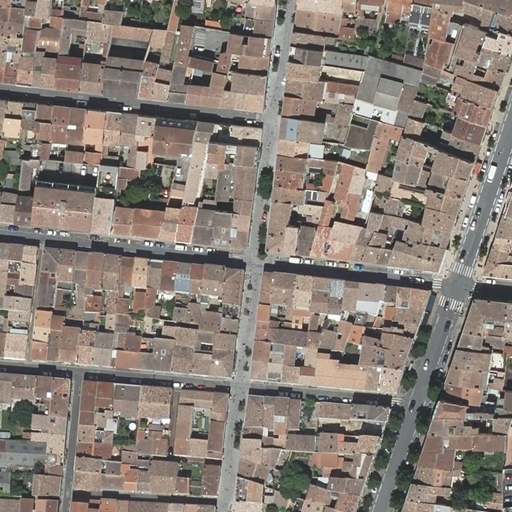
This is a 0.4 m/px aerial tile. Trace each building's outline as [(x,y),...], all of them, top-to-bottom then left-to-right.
[(27,0),(28,1),(27,7),(26,13),(39,14),(40,1),(30,0),(29,0),(27,0)] [(40,0),(40,1),(39,14),(43,15),(51,15),(51,12),(52,1),(41,0),(40,0)] [(183,2),(175,0),(174,0),(173,6),(170,20),(168,29),(176,31),(183,2)] [(278,3),(246,0),(246,3),(245,7),(243,16),(248,17),(275,21),(278,3)] [(297,0),(297,8),(297,11),(314,13),(332,14),(335,15),(344,16),(344,10),(344,8),(345,7),(345,0),(297,0)] [(359,0),(345,0),(345,7),(344,8),(346,8),(356,10),(355,17),(357,20),(358,16),(359,0)] [(357,29),(362,29),(378,31),(386,1),(386,0),(359,0),(358,16),(357,20),(357,29)] [(414,0),(386,0),(386,1),(381,20),(401,25),(405,4),(409,4),(409,9),(413,9),(414,2),(414,0)] [(436,0),(414,0),(414,2),(413,9),(413,12),(411,18),(410,25),(431,28),(432,26),(433,15),(435,8),(436,0)] [(433,15),(432,26),(431,28),(426,60),(426,62),(440,68),(460,75),(473,80),(479,61),(486,45),(490,32),(492,27),(511,33),(511,15),(466,0),(436,0),(435,8),(433,15)] [(511,0),(466,0),(511,15),(511,0)] [(0,4),(0,18),(26,22),(31,22),(31,25),(29,25),(27,48),(27,50),(27,51),(37,52),(37,56),(33,85),(43,86),(46,56),(47,50),(61,52),(65,17),(62,16),(52,16),(50,27),(41,26),(43,15),(39,14),(26,13),(27,7),(0,4)] [(62,12),(62,16),(65,17),(73,18),(80,19),(81,12),(81,10),(81,8),(78,7),(77,11),(62,10),(62,12)] [(124,11),(106,9),(106,13),(105,22),(113,23),(122,24),(124,11)] [(81,12),(80,19),(88,20),(105,22),(106,13),(102,13),(86,11),(81,10),(81,12)] [(314,13),(297,11),(295,31),(312,33),(314,13)] [(334,37),(341,37),(342,27),(344,16),(335,15),(332,14),(314,13),(312,33),(327,35),(332,36),(334,37)] [(273,37),(275,21),(248,17),(243,16),(242,21),(247,22),(245,27),(241,26),(239,32),(239,33),(247,34),(273,37)] [(73,18),(65,17),(61,52),(61,54),(69,55),(72,32),(87,33),(88,20),(80,19),(73,18)] [(0,18),(0,34),(17,36),(18,31),(22,31),(24,32),(25,25),(26,22),(0,18)] [(105,22),(88,20),(87,33),(86,38),(92,39),(106,40),(103,65),(89,64),(84,63),(81,90),(105,93),(108,66),(111,41),(112,37),(113,23),(105,22)] [(206,23),(206,27),(223,30),(224,25),(224,23),(207,20),(206,23)] [(224,25),(223,30),(235,31),(239,32),(241,26),(241,25),(224,22),(224,23),(224,25)] [(122,24),(113,23),(112,37),(151,41),(154,28),(140,26),(131,25),(122,24)] [(187,65),(193,36),(196,26),(184,24),(183,32),(182,34),(177,60),(176,62),(186,64),(187,65)] [(354,39),(357,29),(347,28),(342,27),(341,37),(354,39)] [(511,53),(511,33),(492,27),(490,32),(486,45),(511,53)] [(165,44),(168,29),(154,28),(151,41),(150,43),(165,44)] [(168,61),(176,31),(168,29),(165,44),(162,61),(160,67),(168,61)] [(239,32),(235,31),(231,51),(234,51),(244,53),(253,54),(271,57),(273,37),(247,34),(239,33),(239,32)] [(334,42),(334,37),(332,36),(327,35),(312,33),(295,31),(293,45),(325,49),(326,41),(334,42)] [(0,34),(0,49),(8,50),(13,50),(14,45),(19,45),(18,51),(22,51),(22,50),(23,47),(23,45),(24,37),(21,37),(17,36),(0,34)] [(370,56),(371,55),(374,43),(369,42),(366,56),(370,56)] [(325,49),(293,45),(291,59),(322,64),(325,65),(327,50),(325,49)] [(507,72),(511,56),(511,53),(486,45),(479,61),(507,72)] [(108,66),(105,93),(122,94),(139,97),(147,61),(147,59),(133,58),(134,51),(111,48),(108,66)] [(0,49),(0,64),(7,65),(7,59),(21,61),(22,55),(22,51),(18,51),(13,50),(8,50),(0,49)] [(394,124),(407,128),(411,117),(415,101),(416,99),(417,94),(421,81),(424,70),(404,64),(392,61),(371,55),(370,56),(366,56),(327,50),(325,65),(366,70),(363,78),(361,86),(356,105),(354,112),(370,117),(380,120),(394,124)] [(234,51),(231,51),(225,52),(220,71),(229,73),(230,70),(231,65),(232,59),(234,51)] [(269,74),(271,57),(253,54),(244,53),(234,51),(232,59),(243,61),(242,71),(269,74)] [(61,58),(60,61),(74,62),(77,62),(84,63),(84,61),(84,56),(69,55),(61,54),(61,58)] [(22,55),(21,61),(19,83),(33,85),(37,56),(27,55),(22,55)] [(404,64),(405,59),(393,55),(392,61),(404,64)] [(426,60),(405,55),(405,59),(404,64),(424,70),(426,62),(426,60)] [(61,58),(46,56),(43,86),(57,87),(60,61),(61,58)] [(7,65),(5,81),(19,83),(21,61),(7,59),(7,65)] [(291,59),(289,76),(320,80),(322,72),(322,64),(291,59)] [(60,61),(57,87),(81,90),(84,63),(77,62),(74,62),(60,61)] [(147,61),(139,97),(154,98),(160,67),(161,64),(147,61)] [(479,61),(473,80),(501,90),(507,72),(479,61)] [(187,102),(191,84),(182,83),(186,64),(176,62),(175,69),(172,81),(168,100),(187,102)] [(424,70),(421,81),(434,85),(437,79),(440,68),(426,62),(424,70)] [(357,86),(361,86),(363,78),(366,70),(325,65),(322,64),(322,72),(333,74),(332,82),(340,83),(341,75),(358,78),(357,86)] [(171,69),(160,67),(154,98),(168,100),(172,81),(175,69),(171,69)] [(267,93),(269,74),(242,71),(235,70),(230,70),(229,73),(226,88),(240,90),(252,91),(267,93)] [(226,88),(229,73),(220,71),(218,71),(214,86),(191,84),(187,102),(209,104),(222,106),(225,91),(226,88)] [(473,80),(460,75),(456,86),(454,92),(462,95),(495,107),(497,100),(501,90),(473,80)] [(342,103),(356,105),(361,86),(357,86),(340,83),(332,82),(327,81),(320,80),(289,76),(287,95),(319,100),(324,100),(329,101),(342,103)] [(456,86),(437,79),(434,85),(449,91),(454,92),(456,86)] [(240,90),(226,88),(225,91),(222,106),(236,107),(240,90)] [(265,110),(267,93),(252,91),(240,90),(236,107),(250,109),(264,110),(265,110)] [(460,101),(462,95),(454,92),(449,91),(447,98),(456,101),(456,100),(460,101)] [(287,95),(284,115),(316,120),(338,123),(339,118),(335,117),(335,115),(333,115),(317,112),(319,100),(287,95)] [(456,112),(489,125),(492,116),(495,107),(462,95),(460,101),(456,112)] [(10,100),(0,98),(0,133),(3,134),(6,134),(10,100)] [(415,101),(411,117),(420,120),(426,103),(425,102),(420,100),(416,99),(415,101)] [(25,102),(10,100),(6,134),(10,135),(20,136),(22,136),(23,127),(25,102)] [(338,123),(350,125),(354,112),(356,105),(342,103),(329,101),(328,104),(342,107),(339,118),(338,123)] [(39,103),(25,102),(23,127),(30,128),(30,137),(35,137),(36,130),(36,129),(39,103)] [(56,105),(39,103),(36,129),(36,130),(39,130),(38,137),(52,139),(56,105)] [(72,107),(56,105),(52,139),(52,140),(55,140),(69,142),(72,107)] [(89,109),(72,107),(69,142),(72,142),(86,144),(89,109)] [(108,111),(89,109),(87,140),(98,141),(98,152),(103,153),(104,144),(108,111)] [(446,129),(483,143),(486,133),(489,125),(456,112),(450,110),(444,128),(446,129)] [(123,113),(108,111),(104,144),(103,155),(107,155),(109,144),(120,146),(121,142),(123,113)] [(141,115),(123,113),(121,142),(132,143),(131,155),(130,155),(129,166),(136,167),(137,151),(138,144),(138,142),(139,138),(141,115)] [(158,116),(141,115),(139,138),(148,139),(148,134),(152,135),(150,148),(151,153),(150,162),(153,163),(155,151),(156,135),(157,125),(158,116)] [(284,115),(282,136),(319,141),(323,141),(326,125),(315,123),(316,120),(284,115)] [(171,118),(158,116),(157,125),(156,135),(155,151),(167,153),(182,154),(182,151),(194,152),(197,140),(200,121),(186,120),(171,118)] [(419,140),(420,137),(423,127),(425,122),(420,120),(411,117),(407,128),(406,135),(419,140)] [(474,169),(477,160),(448,150),(442,148),(439,147),(432,144),(431,144),(419,140),(406,135),(407,128),(394,124),(380,120),(374,144),(367,170),(380,173),(381,173),(390,137),(404,141),(399,156),(424,164),(425,164),(430,149),(434,150),(441,152),(438,161),(436,168),(471,178),(474,169)] [(217,123),(200,121),(197,140),(207,141),(213,142),(213,141),(217,123)] [(443,136),(446,129),(444,128),(425,122),(423,127),(425,131),(443,137),(443,136)] [(217,123),(213,141),(231,143),(243,144),(260,146),(263,128),(245,126),(233,125),(217,123)] [(339,140),(345,142),(350,126),(345,125),(339,140)] [(480,151),(483,143),(446,129),(443,136),(452,139),(450,145),(440,142),(439,147),(442,148),(448,150),(477,160),(480,151)] [(344,162),(367,170),(374,144),(369,143),(365,158),(345,152),(346,148),(344,148),(344,147),(318,144),(319,141),(282,136),(279,154),(310,157),(316,158),(328,159),(339,162),(339,161),(344,162)] [(197,140),(194,152),(188,185),(187,189),(186,196),(185,200),(196,202),(207,141),(197,140)] [(213,142),(209,159),(221,161),(258,165),(260,146),(243,144),(231,143),(213,141),(213,142)] [(33,152),(32,158),(41,159),(50,159),(51,150),(51,145),(34,143),(34,148),(33,152)] [(21,151),(20,155),(20,159),(25,159),(32,160),(32,158),(33,152),(31,152),(21,151)] [(68,152),(67,160),(83,162),(84,162),(85,153),(83,152),(71,151),(68,151),(68,152)] [(103,155),(103,153),(98,152),(85,151),(85,153),(84,162),(83,163),(102,164),(102,163),(103,155)] [(137,151),(136,167),(142,168),(144,168),(146,168),(147,168),(149,151),(137,151)] [(327,167),(328,159),(316,158),(310,157),(279,154),(278,168),(308,171),(308,165),(327,167)] [(107,155),(103,155),(102,163),(118,165),(119,157),(107,155)] [(395,177),(399,158),(392,155),(387,175),(395,177)] [(471,178),(436,168),(434,173),(422,170),(424,164),(399,156),(399,158),(395,177),(396,177),(396,178),(402,180),(418,184),(429,187),(465,196),(468,187),(471,178)] [(32,160),(25,159),(24,163),(21,193),(18,222),(34,224),(37,195),(31,194),(34,169),(38,169),(40,169),(41,159),(32,158),(32,160)] [(209,159),(207,175),(220,176),(221,161),(209,159)] [(327,174),(335,175),(337,168),(339,164),(339,162),(328,159),(327,167),(327,174)] [(221,161),(220,176),(219,186),(217,199),(236,201),(235,211),(235,212),(252,214),(254,200),(255,190),(258,165),(221,161)] [(378,181),(380,173),(367,170),(344,162),(344,165),(335,198),(340,199),(338,204),(345,205),(342,216),(353,219),(366,175),(367,175),(369,179),(373,180),(376,181),(378,181)] [(118,165),(102,163),(102,164),(99,186),(99,190),(94,230),(113,233),(116,205),(119,178),(121,165),(118,165)] [(142,168),(136,167),(129,166),(121,165),(119,178),(140,180),(142,168)] [(325,191),(330,192),(335,175),(327,174),(325,173),(323,188),(315,187),(316,184),(306,183),(308,171),(278,168),(276,185),(305,189),(307,189),(315,190),(325,191)] [(387,175),(381,173),(380,173),(378,181),(376,189),(391,193),(393,184),(396,178),(396,177),(395,177),(387,175)] [(2,220),(18,222),(21,193),(13,192),(14,178),(6,177),(5,191),(2,220)] [(99,190),(99,186),(39,180),(39,184),(99,190)] [(376,189),(378,181),(376,181),(373,180),(370,188),(376,190),(376,189)] [(34,224),(94,230),(99,190),(39,184),(37,195),(34,224)] [(462,204),(465,196),(429,187),(427,193),(400,186),(393,184),(391,193),(390,196),(400,199),(408,200),(429,205),(429,206),(459,213),(462,204)] [(326,206),(328,200),(330,192),(325,191),(315,190),(307,189),(305,189),(276,185),(274,200),(293,203),(305,204),(306,195),(313,196),(313,193),(324,195),(323,206),(326,206)] [(187,189),(173,187),(171,193),(186,196),(187,189)] [(364,211),(369,212),(374,196),(376,190),(370,188),(369,188),(367,188),(361,210),(364,211)] [(193,241),(214,244),(219,210),(220,204),(217,204),(217,199),(218,196),(213,195),(212,202),(206,201),(201,201),(200,206),(200,208),(193,241)] [(384,213),(390,196),(385,195),(384,196),(383,199),(381,198),(374,196),(369,212),(369,213),(372,214),(369,226),(366,225),(365,226),(351,259),(363,260),(370,244),(377,230),(379,231),(384,213)] [(400,199),(390,196),(384,213),(399,216),(403,217),(408,200),(400,199)] [(137,207),(134,235),(162,238),(168,211),(168,208),(168,207),(170,200),(160,198),(160,200),(151,199),(150,209),(137,207)] [(298,253),(311,255),(318,231),(315,230),(301,229),(302,226),(299,226),(291,225),(292,210),(314,212),(315,214),(314,222),(320,224),(326,206),(323,206),(305,204),(293,203),(274,200),(270,233),(268,249),(268,250),(286,252),(298,253)] [(339,258),(351,259),(365,226),(361,225),(350,223),(337,220),(336,220),(334,227),(327,226),(335,201),(328,200),(326,206),(320,224),(320,225),(319,229),(318,231),(311,255),(327,256),(339,258)] [(177,240),(193,241),(200,208),(200,206),(184,204),(183,209),(177,240)] [(113,233),(134,235),(137,207),(135,207),(116,205),(113,233)] [(456,221),(459,213),(429,206),(426,219),(419,217),(417,221),(425,223),(453,230),(456,221)] [(162,238),(177,240),(183,209),(168,207),(168,208),(168,211),(162,238)] [(219,210),(214,244),(231,246),(235,212),(219,210)] [(366,225),(369,213),(369,212),(364,211),(361,225),(365,226),(366,225)] [(235,212),(231,246),(248,248),(248,246),(252,214),(235,212)] [(451,237),(453,230),(425,223),(417,221),(409,219),(403,217),(399,216),(384,213),(379,231),(387,233),(390,234),(392,235),(395,227),(407,230),(404,238),(406,238),(447,247),(451,237)] [(502,224),(498,235),(511,236),(511,213),(505,213),(502,224)] [(315,230),(318,231),(319,229),(320,225),(320,224),(314,222),(308,221),(309,217),(303,217),(302,220),(302,221),(300,221),(299,226),(302,226),(302,225),(315,228),(315,230)] [(387,233),(379,231),(377,230),(370,244),(363,260),(376,262),(383,246),(385,247),(387,236),(387,233)] [(492,254),(489,260),(511,263),(511,236),(498,235),(495,242),(494,247),(492,254)] [(444,258),(447,247),(406,238),(405,242),(398,240),(398,242),(395,249),(389,263),(439,269),(440,269),(444,258)] [(12,245),(0,244),(0,272),(2,273),(0,291),(0,309),(6,310),(7,297),(8,290),(8,285),(12,245)] [(25,247),(12,245),(8,285),(21,287),(25,247)] [(376,262),(389,263),(395,249),(390,248),(385,247),(383,246),(376,262)] [(39,248),(25,247),(21,287),(35,288),(39,248)] [(43,272),(59,274),(62,251),(47,249),(46,250),(43,272)] [(55,314),(54,317),(67,319),(69,319),(71,308),(71,305),(71,303),(69,303),(68,309),(62,308),(64,291),(73,292),(74,283),(74,281),(77,253),(62,251),(59,274),(58,287),(55,308),(55,314)] [(92,254),(77,253),(74,281),(82,282),(78,309),(71,308),(69,319),(76,320),(84,321),(86,312),(89,283),(92,254)] [(107,256),(92,254),(89,283),(86,312),(101,313),(103,297),(93,296),(94,290),(103,291),(103,290),(107,256)] [(123,257),(107,256),(103,290),(111,291),(109,316),(117,317),(117,315),(123,257)] [(137,259),(123,257),(117,315),(128,315),(130,301),(123,301),(124,287),(134,288),(135,288),(137,259)] [(151,261),(137,259),(135,288),(146,289),(148,289),(151,261)] [(511,263),(489,260),(487,267),(485,274),(511,277),(511,263)] [(166,262),(151,261),(148,289),(148,294),(145,314),(145,317),(160,319),(161,308),(159,308),(159,305),(157,305),(157,308),(155,307),(156,294),(156,292),(154,290),(163,290),(166,262)] [(180,264),(166,262),(163,290),(163,294),(166,295),(166,292),(177,293),(180,264)] [(195,266),(180,264),(177,293),(177,298),(180,299),(180,293),(192,294),(195,266)] [(208,267),(195,266),(192,294),(191,306),(189,324),(191,324),(202,326),(208,267)] [(228,269),(208,267),(202,326),(201,332),(218,334),(222,335),(224,319),(224,310),(221,310),(221,315),(207,313),(207,309),(210,309),(211,298),(222,299),(225,300),(228,269)] [(244,271),(228,269),(225,300),(225,303),(225,305),(241,306),(245,272),(244,271)] [(42,285),(58,287),(59,274),(43,272),(42,285)] [(261,306),(272,308),(272,304),(276,275),(266,274),(265,274),(261,306)] [(276,275),(272,304),(278,305),(288,306),(295,307),(299,277),(276,275)] [(295,307),(294,316),(311,318),(316,279),(299,277),(295,307)] [(333,281),(316,279),(311,318),(308,349),(320,350),(322,337),(313,335),(313,333),(313,332),(316,332),(319,314),(329,315),(328,320),(329,319),(331,319),(331,315),(330,315),(330,311),(333,281)] [(347,283),(333,281),(330,311),(330,315),(331,315),(343,316),(344,311),(347,283)] [(340,326),(335,351),(345,352),(348,342),(354,327),(354,326),(349,324),(346,323),(348,320),(350,311),(355,312),(359,312),(362,284),(347,283),(344,311),(343,316),(340,326)] [(378,286),(362,284),(359,312),(357,318),(367,319),(367,317),(368,314),(378,286)] [(21,287),(8,285),(8,290),(18,291),(17,299),(33,301),(35,288),(21,287)] [(39,306),(55,308),(58,287),(42,285),(39,306)] [(387,287),(378,286),(368,314),(371,315),(372,312),(376,314),(376,316),(377,317),(382,303),(385,303),(387,287)] [(400,289),(387,287),(385,303),(399,304),(400,289)] [(431,292),(400,289),(399,304),(398,309),(425,311),(432,293),(431,292)] [(145,314),(148,294),(145,294),(139,293),(138,298),(137,309),(141,310),(141,313),(142,313),(145,314)] [(17,299),(7,297),(6,310),(8,310),(10,310),(14,311),(16,311),(32,312),(33,301),(17,299)] [(465,330),(506,336),(508,324),(505,324),(505,326),(498,326),(496,324),(497,322),(497,321),(498,318),(508,319),(510,301),(478,297),(476,298),(465,330)] [(272,308),(271,321),(293,324),(294,316),(295,307),(288,306),(286,319),(277,318),(278,305),(272,304),(272,308)] [(239,321),(241,306),(225,305),(224,310),(224,319),(239,321)] [(176,309),(174,322),(179,323),(189,324),(191,306),(188,306),(187,311),(176,309)] [(270,324),(271,321),(272,308),(261,306),(259,322),(270,324)] [(394,322),(396,308),(388,307),(385,329),(394,330),(394,329),(394,322)] [(425,311),(398,309),(396,308),(394,322),(400,322),(399,329),(394,329),(394,330),(385,329),(384,335),(385,335),(415,341),(425,311)] [(10,313),(9,321),(8,333),(5,358),(25,360),(26,359),(29,335),(12,334),(14,311),(10,310),(10,313)] [(31,321),(32,312),(16,311),(15,318),(17,320),(31,321)] [(53,330),(54,317),(55,314),(38,311),(36,327),(35,343),(33,360),(33,361),(49,362),(51,345),(53,330)] [(128,315),(117,315),(117,317),(115,333),(121,334),(118,358),(113,357),(111,368),(140,370),(143,339),(129,338),(129,336),(130,332),(132,332),(133,329),(119,328),(120,324),(133,325),(133,320),(133,316),(131,316),(128,315)] [(343,316),(331,315),(331,319),(337,320),(338,321),(337,325),(340,326),(343,316)] [(117,317),(109,316),(107,334),(99,333),(95,366),(111,368),(113,357),(115,333),(117,317)] [(174,322),(160,319),(145,317),(142,316),(133,316),(133,320),(145,321),(144,329),(143,337),(143,339),(140,370),(173,373),(179,329),(179,323),(174,322)] [(293,324),(271,321),(270,324),(259,322),(256,342),(287,346),(304,348),(308,349),(311,318),(294,316),(293,324)] [(67,319),(54,317),(53,330),(51,345),(49,362),(62,363),(67,322),(67,319)] [(367,317),(367,319),(366,323),(364,327),(365,327),(372,328),(373,328),(376,320),(367,317)] [(377,317),(376,320),(373,328),(376,328),(379,329),(382,318),(377,317)] [(239,321),(224,319),(222,335),(237,337),(239,321)] [(0,357),(5,358),(8,333),(9,321),(5,321),(3,333),(0,332),(0,357)] [(322,337),(320,350),(335,351),(340,326),(337,325),(335,333),(328,331),(330,322),(327,321),(325,323),(323,334),(322,337)] [(74,323),(67,322),(62,363),(79,365),(83,332),(84,327),(81,327),(81,331),(78,330),(78,333),(73,332),(73,330),(74,323)] [(99,333),(100,324),(97,324),(97,325),(92,325),(91,333),(83,332),(79,365),(95,366),(99,333)] [(354,327),(348,342),(365,346),(367,338),(362,337),(365,327),(364,327),(355,327),(354,327)] [(190,330),(179,329),(173,373),(194,375),(196,354),(197,351),(199,331),(190,330)] [(506,336),(465,330),(460,347),(490,351),(490,349),(490,345),(500,347),(505,348),(505,347),(506,336)] [(218,334),(201,332),(199,331),(197,351),(201,352),(202,343),(216,346),(218,334)] [(222,335),(218,334),(216,346),(216,350),(236,352),(237,337),(222,335)] [(367,338),(365,346),(410,356),(415,341),(385,335),(384,338),(383,343),(381,341),(367,338)] [(286,353),(287,346),(256,342),(254,362),(270,364),(271,356),(277,356),(277,353),(286,353)] [(303,353),(304,348),(287,346),(285,365),(283,383),(299,385),(301,368),(298,368),(299,364),(296,363),(297,352),(303,353)] [(357,363),(357,366),(361,367),(370,368),(384,370),(404,372),(410,356),(365,346),(362,364),(357,363)] [(490,351),(460,347),(454,364),(487,370),(491,370),(493,358),(494,352),(490,351)] [(320,350),(308,349),(304,348),(303,353),(303,354),(309,354),(311,355),(309,369),(307,369),(301,368),(299,385),(316,386),(320,350)] [(233,377),(236,352),(216,350),(215,354),(215,356),(212,377),(232,378),(233,378),(233,377)] [(194,375),(212,377),(215,356),(196,354),(194,375)] [(319,355),(316,386),(367,391),(370,368),(361,367),(357,366),(341,365),(342,363),(332,362),(333,357),(319,355)] [(252,380),(268,382),(270,364),(254,362),(252,380)] [(268,382),(283,383),(285,365),(270,364),(268,382)] [(485,387),(487,370),(454,364),(448,381),(485,387)] [(367,391),(381,392),(384,370),(370,368),(367,391)] [(397,393),(404,372),(384,370),(381,392),(396,394),(397,393)] [(16,376),(0,374),(0,398),(14,400),(16,376)] [(39,378),(16,376),(14,400),(13,405),(13,411),(18,411),(19,404),(17,404),(17,400),(27,401),(27,405),(33,405),(36,405),(36,404),(37,399),(39,378)] [(490,388),(503,390),(505,377),(498,376),(498,384),(489,382),(488,388),(490,388)] [(55,379),(39,378),(37,399),(43,399),(42,405),(53,406),(54,398),(55,379)] [(71,381),(55,379),(54,398),(70,399),(72,382),(71,381)] [(485,387),(448,381),(442,398),(498,407),(499,404),(494,403),(494,402),(487,402),(483,401),(485,387)] [(85,383),(81,426),(96,427),(97,413),(97,405),(108,406),(113,407),(113,403),(115,385),(86,382),(85,383)] [(143,387),(118,385),(116,403),(116,412),(124,413),(124,418),(134,418),(134,417),(140,417),(143,387)] [(143,387),(140,417),(171,420),(174,390),(143,387)] [(191,440),(189,457),(208,459),(209,451),(209,446),(209,442),(192,441),(195,407),(214,409),(214,413),(212,412),(211,423),(213,423),(227,425),(230,395),(182,390),(178,423),(193,424),(191,440)] [(246,428),(264,428),(267,398),(250,396),(246,428)] [(53,406),(42,405),(41,405),(40,417),(68,419),(70,399),(54,398),(53,406)] [(264,428),(264,429),(268,429),(277,430),(278,417),(277,417),(279,399),(267,398),(264,428)] [(511,408),(506,408),(498,407),(442,398),(437,415),(483,416),(492,416),(511,416),(511,408)] [(276,440),(275,450),(287,451),(292,400),(279,399),(277,417),(278,417),(277,430),(277,433),(276,435),(281,436),(281,440),(276,440)] [(292,400),(287,451),(293,451),(315,453),(316,453),(317,438),(294,436),(295,434),(295,430),(300,430),(302,401),(292,400)] [(322,403),(313,402),(310,427),(317,428),(318,417),(322,403)] [(354,406),(322,403),(318,417),(352,420),(354,406)] [(391,410),(354,406),(352,420),(387,423),(391,410)] [(97,427),(98,428),(112,429),(113,412),(112,411),(108,411),(107,411),(106,414),(103,414),(100,413),(97,413),(96,427),(97,427)] [(437,415),(431,432),(480,433),(480,430),(480,426),(474,426),(474,420),(483,420),(483,416),(437,415)] [(35,416),(34,434),(37,434),(37,431),(44,431),(44,435),(66,436),(68,419),(40,417),(35,416)] [(508,433),(511,425),(511,422),(511,416),(492,416),(492,419),(495,419),(495,430),(495,433),(508,433)] [(323,434),(340,436),(346,436),(358,437),(381,439),(387,423),(352,420),(318,417),(317,428),(317,434),(323,434)] [(177,439),(191,440),(193,424),(178,423),(177,439)] [(223,453),(227,425),(213,423),(209,442),(209,446),(209,451),(223,453)] [(96,427),(81,426),(79,442),(104,444),(105,439),(105,432),(101,432),(97,432),(98,428),(97,427),(96,427)] [(151,455),(154,455),(155,442),(153,441),(154,432),(150,432),(149,441),(143,440),(144,435),(145,431),(142,431),(143,428),(139,428),(139,430),(138,445),(138,447),(138,453),(151,455)] [(244,441),(263,442),(264,431),(264,429),(264,428),(246,428),(244,441)] [(263,449),(275,450),(276,440),(276,435),(277,433),(274,433),(273,440),(267,439),(267,432),(264,431),(263,442),(263,449)] [(114,433),(105,432),(105,439),(104,444),(110,445),(112,445),(113,445),(113,442),(114,434),(114,433)] [(155,442),(154,455),(167,457),(169,441),(162,440),(163,433),(154,432),(153,441),(155,442)] [(431,432),(420,464),(461,469),(462,462),(459,461),(455,461),(456,455),(456,447),(474,448),(474,449),(507,449),(509,433),(508,433),(495,433),(480,433),(431,432)] [(26,433),(25,441),(33,441),(34,434),(26,433)] [(34,434),(33,441),(50,442),(49,454),(65,456),(66,436),(44,435),(37,434),(34,434)] [(321,453),(338,454),(340,436),(323,434),(322,438),(321,453)] [(340,436),(338,454),(343,455),(346,455),(376,456),(381,439),(358,437),(356,445),(345,444),(346,436),(340,436)] [(0,494),(11,495),(12,473),(12,466),(47,468),(48,466),(49,454),(50,442),(33,441),(25,441),(14,440),(10,440),(0,439),(0,494)] [(175,455),(189,457),(191,440),(177,439),(175,455)] [(262,451),(263,449),(263,442),(244,441),(243,452),(262,451)] [(79,442),(78,459),(104,461),(110,462),(112,445),(110,445),(104,444),(79,442)] [(262,451),(243,452),(242,459),(273,469),(283,472),(286,473),(289,464),(290,461),(293,451),(287,451),(275,450),(263,449),(262,451)] [(209,451),(208,459),(223,460),(223,453),(209,451)] [(150,461),(151,461),(151,455),(138,453),(124,452),(123,463),(123,466),(131,466),(140,467),(147,467),(148,462),(150,462),(150,461)] [(343,455),(338,454),(321,453),(316,453),(315,453),(314,466),(336,468),(336,476),(329,475),(329,479),(332,480),(367,482),(376,456),(346,455),(343,455)] [(48,466),(64,467),(65,456),(49,454),(48,466)] [(122,476),(123,466),(123,463),(113,462),(111,462),(110,472),(105,471),(102,472),(104,461),(78,459),(77,472),(102,474),(122,476)] [(271,475),(273,469),(242,459),(240,479),(265,487),(266,487),(268,482),(269,482),(270,482),(271,482),(272,482),(272,481),(273,478),(273,477),(273,476),(273,475),(272,475),(271,475)] [(152,492),(177,494),(178,478),(179,464),(151,461),(150,461),(150,462),(148,462),(147,467),(148,467),(148,470),(150,471),(149,473),(149,478),(153,478),(152,492)] [(420,464),(414,482),(452,487),(453,475),(460,476),(461,469),(420,464)] [(47,476),(63,478),(64,467),(48,466),(47,468),(47,476)] [(126,491),(139,492),(140,472),(130,471),(131,466),(123,466),(122,476),(127,476),(126,491)] [(206,466),(203,495),(218,496),(221,467),(206,466)] [(76,489),(101,490),(102,474),(77,472),(75,487),(76,489)] [(139,492),(152,492),(153,478),(149,478),(149,473),(145,473),(144,472),(140,472),(139,492)] [(101,490),(126,491),(127,476),(122,476),(102,474),(101,490)] [(35,497),(61,498),(63,478),(47,476),(37,476),(35,497)] [(177,494),(190,495),(191,479),(178,478),(177,494)] [(240,479),(237,503),(264,505),(265,497),(265,493),(265,487),(240,479)] [(361,498),(367,482),(332,480),(329,479),(329,482),(332,482),(329,491),(361,498)] [(414,482),(408,499),(436,502),(437,493),(451,495),(452,487),(414,482)] [(311,486),(307,501),(322,505),(322,506),(339,511),(356,511),(361,498),(329,491),(329,492),(311,486)] [(265,505),(274,506),(276,491),(270,489),(269,488),(269,494),(268,497),(265,497),(264,505),(265,505)] [(287,511),(292,496),(283,493),(277,491),(276,491),(274,506),(274,507),(287,511)] [(504,511),(504,507),(504,493),(498,492),(486,491),(484,509),(504,511)] [(0,511),(33,511),(34,511),(35,500),(22,499),(22,501),(0,499),(0,511)] [(74,500),(72,511),(102,511),(102,510),(90,510),(90,504),(98,505),(98,500),(75,499),(74,500)] [(503,511),(504,511),(484,509),(477,508),(472,508),(436,502),(408,499),(403,511),(445,511),(446,509),(467,511),(503,511)] [(59,511),(60,502),(39,501),(38,511),(37,511),(59,511)] [(117,511),(118,502),(103,501),(102,510),(102,511),(117,511)] [(339,511),(322,506),(322,505),(307,501),(302,511),(339,511)] [(129,511),(130,502),(118,502),(117,511),(129,511)] [(129,511),(157,511),(158,504),(130,502),(129,511)] [(235,511),(263,511),(264,509),(265,505),(264,505),(237,503),(235,511)]
